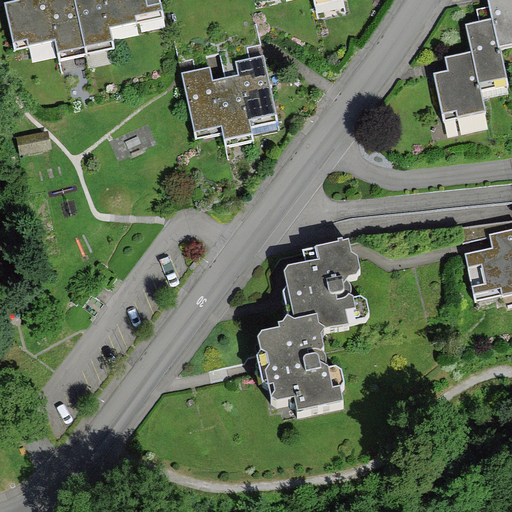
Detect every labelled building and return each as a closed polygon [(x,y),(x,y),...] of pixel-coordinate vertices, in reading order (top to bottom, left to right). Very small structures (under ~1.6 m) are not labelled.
[(12,49),(57,40),(48,0),(18,0),(19,3),(3,6),(12,49)] [(60,58),(87,53),(76,0),(48,0),(57,40),(60,58)] [(114,47),(110,29),(104,0),(76,0),(87,53),(114,47)] [(104,0),(110,29),(163,19),(159,0),(104,0)] [(475,0),(480,22),(484,46),(511,41),(511,0),(505,0),(475,0)] [(490,81),(484,46),(480,22),(449,27),(454,53),(460,86),(490,81)] [(465,117),(460,86),(454,53),(433,57),(436,73),(416,76),(424,124),(465,117)] [(224,63),(228,80),(237,126),(263,120),(250,58),(224,63)] [(180,135),(208,129),(198,86),(195,71),(167,77),(180,135)] [(241,143),(237,126),(228,80),(198,86),(208,129),(212,149),(241,143)] [(18,156),(39,153),(37,136),(15,139),(18,156)] [(511,292),(511,269),(509,255),(505,235),(477,240),(479,249),(449,254),(459,303),(511,292)] [(283,332),(311,328),(338,322),(337,317),(354,314),(359,306),(356,293),(351,289),(338,292),(340,287),(340,282),(339,277),(337,274),(334,270),(347,268),(351,260),(348,247),(341,244),(276,257),(270,264),(273,278),(279,282),(284,310),(280,317),(283,332)] [(283,332),(280,317),(262,321),(263,325),(243,329),(240,336),(243,350),(238,357),(242,385),(247,391),(250,407),(255,411),(275,407),(278,420),(329,410),(326,395),(330,388),(327,373),(321,369),(313,371),(306,335),(311,328),(283,332)]
